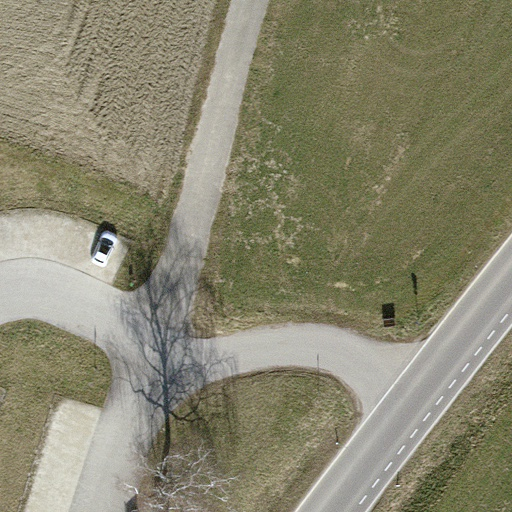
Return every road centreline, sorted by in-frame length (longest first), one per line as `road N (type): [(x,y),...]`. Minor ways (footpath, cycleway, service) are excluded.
road 1 (tertiary): [(331,511),(511,280)]
road 2 (track): [(185,245),(256,0)]
